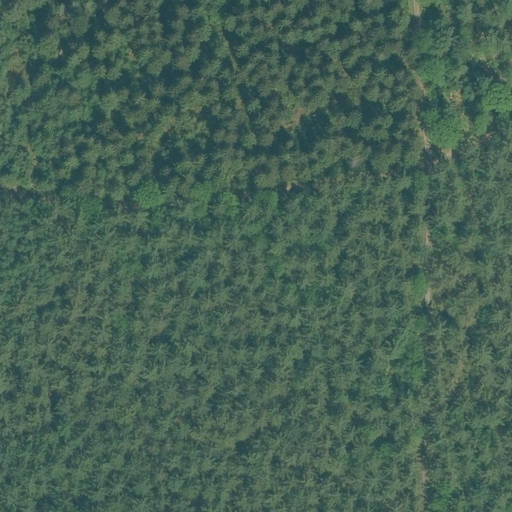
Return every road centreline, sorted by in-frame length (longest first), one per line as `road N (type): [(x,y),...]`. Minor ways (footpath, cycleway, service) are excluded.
road 1 (track): [(426,167),(162,203),(0,190)]
road 2 (track): [(426,511),(426,167)]
road 3 (track): [(426,167),(414,0)]
